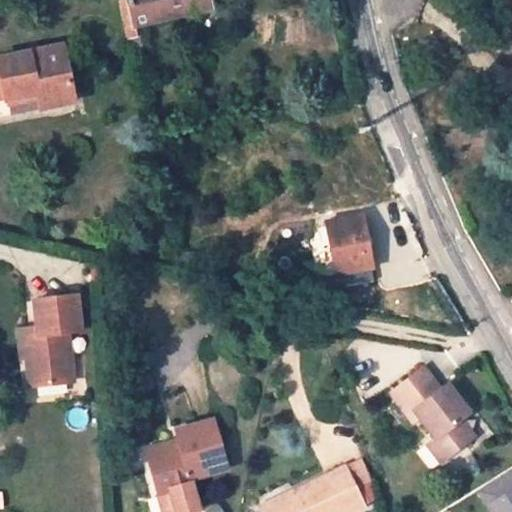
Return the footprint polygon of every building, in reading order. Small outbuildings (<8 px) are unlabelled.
[(126,0),(132,27),(209,9),(207,0),(126,0)] [(131,63),(146,60),(141,38),(126,41),(131,63)] [(62,48),(0,60),(0,73),(6,100),(36,94),(39,108),(48,108),(55,108),(64,104),(70,100),(72,100),(62,48)] [(6,100),(9,115),(39,108),(36,94),(6,100)] [(326,223),(336,276),(372,270),(361,216),(326,223)] [(176,254),(174,275),(199,276),(200,261),(201,255),(176,254)] [(199,276),(211,277),(213,261),(200,261),(199,276)] [(188,283),(186,289),(211,294),(212,287),(188,283)] [(27,358),(30,386),(73,381),(68,332),(80,331),(77,297),(34,303),(36,326),(37,332),(24,334),(27,358)] [(17,328),(18,335),(24,334),(37,332),(36,326),(17,328)] [(18,335),(20,359),(27,358),(24,334),(18,335)] [(423,367),(389,392),(410,421),(417,416),(432,438),(448,459),(475,439),(462,422),(470,415),(446,383),(438,389),(433,393),(429,388),(435,384),(423,367)] [(438,389),(435,384),(429,388),(433,393),(438,389)] [(179,443),(146,452),(158,495),(170,492),(175,511),(195,511),(198,511),(190,480),(226,469),(212,421),(176,432),(179,443)] [(423,444),(439,466),(448,459),(432,438),(423,444)] [(356,457),(343,463),(362,502),(376,496),(356,457)] [(343,463),(258,505),(261,511),(342,511),(362,502),(343,463)] [(511,511),(511,467),(474,489),(487,511),(511,511)] [(175,511),(170,492),(158,495),(162,511),(175,511)]
